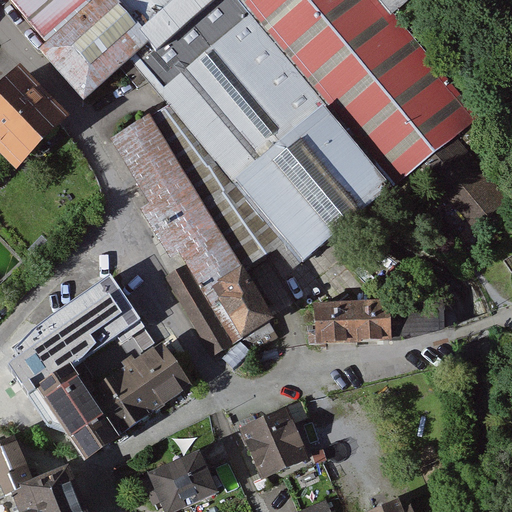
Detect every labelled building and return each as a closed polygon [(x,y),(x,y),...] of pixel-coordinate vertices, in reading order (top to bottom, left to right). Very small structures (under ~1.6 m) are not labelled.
[(10,0),(84,90),(134,50),(302,255),(467,121),(367,0),(10,0)] [(71,118),(21,67),(0,87),(0,155),(16,172),(71,118)] [(90,458),(190,388),(158,343),(94,387),(78,363),(141,319),(112,278),(12,347),(90,458)] [(397,305),(320,310),(322,351),(400,346),(397,305)] [(295,412),(243,435),(264,484),(316,461),(295,412)] [(18,500),(23,511),(92,511),(76,470),(39,485),(22,441),(0,449),(0,485),(7,504),(18,500)] [(207,458),(156,479),(169,511),(193,511),(224,500),(207,458)] [(327,511),(324,503),(300,511),(327,511)]
